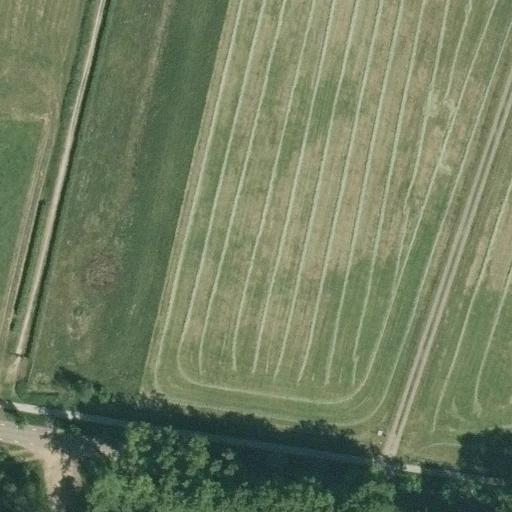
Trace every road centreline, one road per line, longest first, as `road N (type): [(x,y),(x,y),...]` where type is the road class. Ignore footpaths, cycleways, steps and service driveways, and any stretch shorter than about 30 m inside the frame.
road 1 (unclassified): [(505,511),(0,431)]
road 2 (track): [(511,83),(385,465),(383,492)]
